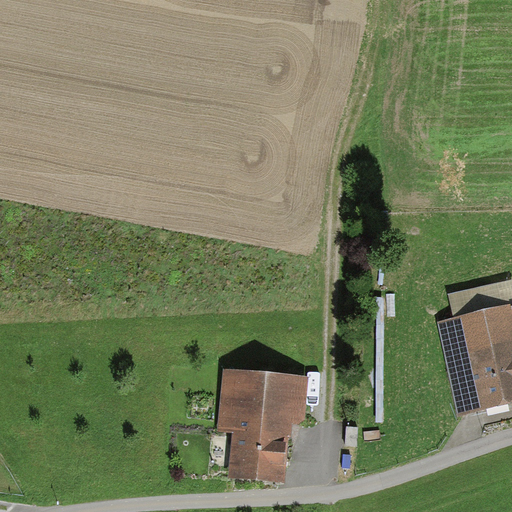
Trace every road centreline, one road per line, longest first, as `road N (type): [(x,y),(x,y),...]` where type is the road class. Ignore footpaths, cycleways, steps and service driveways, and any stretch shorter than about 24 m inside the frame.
road 1 (track): [(316,493),(331,229),(372,0)]
road 2 (unclassified): [(72,511),(337,492),(511,435)]
